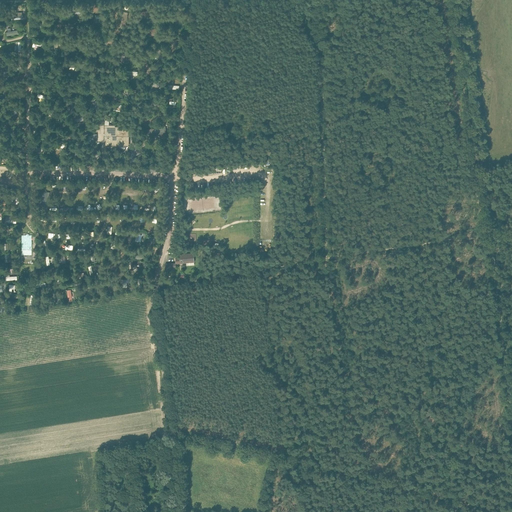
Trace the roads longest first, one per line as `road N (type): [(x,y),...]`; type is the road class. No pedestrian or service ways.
road 1 (track): [(356,474),(325,257),(319,0)]
road 2 (track): [(154,282),(481,229)]
road 3 (residential): [(27,91),(130,91),(144,38),(96,26),(26,34)]
road 4 (track): [(453,0),(481,229)]
road 5 (unclassified): [(176,511),(154,282)]
road 6 (residential): [(165,247),(172,188),(163,175),(27,171)]
road 7 (residential): [(165,247),(154,248),(139,270),(0,297)]
road 8 (track): [(511,403),(489,227)]
